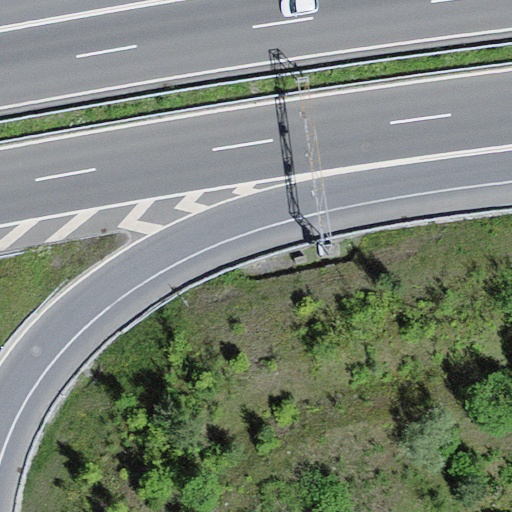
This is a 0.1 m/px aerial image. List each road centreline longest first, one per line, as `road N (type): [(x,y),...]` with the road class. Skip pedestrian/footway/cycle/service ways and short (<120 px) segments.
road 1 (motorway): [(0,406),(70,313),(199,232),(295,201),(511,166)]
road 2 (motorway): [(0,192),(511,107)]
road 3 (motorway): [(455,0),(0,72)]
